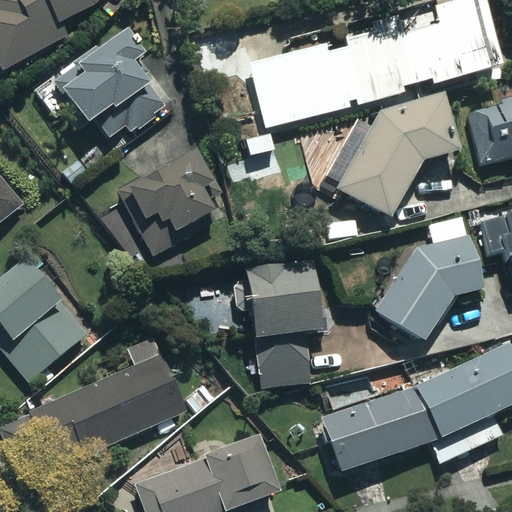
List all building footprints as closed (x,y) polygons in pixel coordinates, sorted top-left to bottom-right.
[(69,40),(61,23),(91,10),(99,0),(0,0),(0,74),(69,40)] [(436,30),(379,44),(377,34),(341,43),(344,53),(326,58),(324,46),(244,66),(260,130),(339,110),(337,101),(353,98),(356,109),(399,99),(398,92),(425,85),(426,89),(495,72),(477,1),(431,13),(436,30)] [(121,34),(48,84),(80,129),(92,121),(110,146),(161,111),(143,85),(152,79),(121,34)] [(385,225),(419,165),(453,156),(438,98),(375,113),(332,196),(385,225)] [(511,99),(500,102),(502,110),(469,117),(479,165),(511,157),(511,99)] [(226,217),(194,150),(113,189),(145,255),(226,217)] [(0,231),(23,212),(0,184),(0,231)] [(502,255),(510,293),(511,292),(511,206),(478,214),(488,258),(502,255)] [(418,348),(449,301),(477,296),(467,241),(415,252),(370,316),(418,348)] [(308,383),(301,338),(314,336),(304,267),(241,276),(257,390),(308,383)] [(84,342),(20,268),(0,284),(0,358),(28,390),(84,342)] [(511,409),(511,359),(506,347),(415,384),(437,440),(439,444),(511,409)] [(184,415),(158,360),(6,431),(32,486),(184,415)] [(337,473),(437,440),(415,384),(319,414),(337,473)] [(233,511),(275,498),(256,441),(135,483),(145,511),(233,511)]
